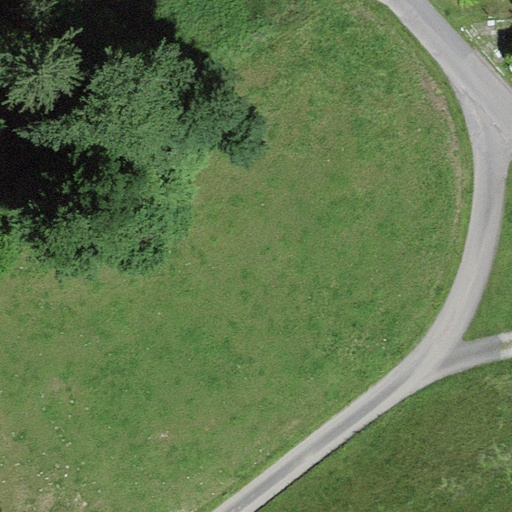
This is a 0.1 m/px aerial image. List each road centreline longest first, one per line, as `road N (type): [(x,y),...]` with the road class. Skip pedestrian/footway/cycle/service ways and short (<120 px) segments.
road 1 (motorway): [(511,401),(126,134),(0,62)]
road 2 (track): [(238,511),(445,350),(491,213),(489,99)]
road 3 (motorway): [(0,315),(264,511)]
road 4 (residential): [(401,0),(511,122)]
